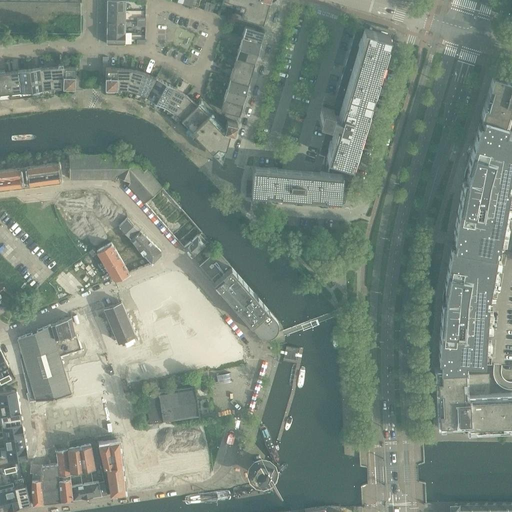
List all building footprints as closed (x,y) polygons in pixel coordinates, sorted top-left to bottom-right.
[(107,11),(126,11),(126,1),(125,0),(106,0),(107,1),(107,11)] [(222,0),(222,2),(233,6),(234,3),(240,4),(239,9),(243,10),(241,17),(263,23),(269,2),(270,2),(270,1),(271,1),(272,1),(273,1),(274,1),(275,0),(222,0)] [(107,22),(125,22),(126,11),(107,11),(107,22)] [(18,12),(8,12),(7,34),(18,34),(18,12)] [(29,12),(18,12),(18,34),(29,34),(29,12)] [(40,12),(29,12),(29,34),(40,34),(40,12)] [(50,12),(40,12),(40,34),(50,34),(50,12)] [(60,12),(50,12),(50,34),(60,34),(60,33),(60,12)] [(71,12),(60,12),(60,33),(70,33),(71,12)] [(81,13),(71,12),(70,33),(81,33),(81,13)] [(106,33),(125,33),(125,32),(125,22),(107,22),(106,32),(106,33)] [(369,29),(365,27),(357,25),(333,105),(323,102),(318,119),(329,122),(319,154),(325,156),(322,165),(319,174),(253,169),(252,180),(252,181),(251,181),(250,192),(251,193),(341,200),(343,176),(337,176),(341,162),(352,165),(390,34),(369,28),(369,29)] [(242,37),(261,43),(261,42),(264,32),(245,26),(242,36),(242,37)] [(125,33),(106,33),(106,43),(106,44),(125,44),(125,43),(125,34),(125,33)] [(239,47),(258,53),(260,43),(261,43),(242,37),(242,38),(239,47)] [(236,58),(255,63),(258,53),(239,47),(236,57),(236,58)] [(255,63),(236,58),(233,68),(251,74),(254,64),(255,64),(255,63)] [(63,88),(64,66),(51,67),(53,88),(63,88)] [(63,88),(75,88),(76,67),(64,66),(63,88)] [(42,89),(43,89),(53,88),(51,67),(41,68),(40,68),(42,89)] [(29,69),(32,91),(43,90),(43,89),(42,89),(40,68),(41,68),(29,69)] [(117,89),(117,68),(106,68),(105,89),(117,89)] [(130,69),(117,68),(117,89),(127,90),(130,69)] [(230,78),(249,84),(249,83),(251,74),(233,68),(230,78)] [(18,70),(18,71),(21,92),(20,92),(20,93),(32,91),(29,69),(18,70)] [(127,90),(137,92),(144,72),(130,69),(127,90)] [(18,71),(8,72),(10,93),(20,92),(21,92),(18,71)] [(8,72),(0,73),(0,94),(10,93),(8,72)] [(144,72),(137,92),(145,96),(146,97),(156,78),(155,78),(144,72)] [(445,303),(440,369),(440,370),(441,370),(443,413),(444,413),(444,416),(443,416),(443,421),(444,421),(444,423),(444,424),(459,423),(458,423),(458,421),(469,420),(469,427),(511,424),(511,397),(490,399),(489,373),(465,374),(465,369),(465,362),(481,363),(511,365),(511,82),(511,79),(496,75),(493,84),(484,116),(482,123),(469,168),(468,172),(467,177),(467,178),(467,179),(456,237),(455,245),(454,246),(447,288),(445,295),(445,301),(445,303)] [(146,97),(145,96),(145,97),(155,102),(166,82),(156,77),(155,78),(156,78),(146,97)] [(230,79),(227,89),(245,94),(248,85),(249,84),(230,78),(229,79),(230,79)] [(166,82),(155,102),(165,108),(166,107),(165,107),(175,88),(176,88),(166,82)] [(165,107),(166,107),(174,112),(187,95),(176,88),(175,88),(165,107)] [(224,99),(243,105),(243,104),(242,104),(245,94),(227,89),(224,98),(224,99)] [(174,112),(181,119),(182,119),(197,105),(197,104),(187,95),(174,112)] [(243,105),(224,99),(223,100),(224,100),(221,110),(239,115),(242,105),(243,105)] [(182,119),(181,119),(221,161),(230,132),(234,133),(237,123),(227,120),(224,130),(223,129),(198,103),(197,104),(197,105),(182,119)] [(58,163),(0,170),(0,188),(60,180),(59,175),(58,167),(58,163)] [(127,217),(119,226),(131,238),(140,230),(127,217)] [(140,230),(131,238),(152,263),(161,254),(161,251),(140,230)] [(184,247),(183,247),(191,256),(192,255),(205,244),(205,243),(198,235),(197,235),(184,247)] [(112,243),(96,251),(113,280),(129,273),(129,272),(112,243)] [(275,318),(231,266),(216,250),(213,253),(206,245),(193,257),(199,265),(199,266),(251,325),(258,333),(260,334),(262,336),(264,336),(266,337),(269,337),(271,336),(273,335),(275,333),(277,331),(278,329),(278,327),(278,324),(278,322),(277,320),(275,318)] [(176,273),(159,279),(165,295),(166,295),(170,293),(185,280),(180,273),(179,273),(178,273),(178,272),(177,272),(176,272),(176,273)] [(159,279),(150,283),(157,302),(167,298),(166,295),(165,295),(159,279)] [(185,280),(170,293),(177,301),(192,288),(185,280)] [(150,283),(140,287),(148,306),(157,302),(150,283)] [(140,287),(130,291),(138,310),(148,306),(140,287)] [(192,288),(177,301),(184,309),(199,296),(192,288)] [(130,291),(120,296),(128,315),(138,310),(130,291)] [(199,296),(184,309),(191,317),(206,304),(199,296)] [(121,302),(104,308),(119,342),(136,335),(121,302)] [(206,304),(191,317),(197,325),(213,311),(206,304)] [(92,307),(82,311),(90,330),(100,326),(92,307)] [(82,311),(72,316),(80,334),(90,330),(82,311)] [(71,316),(51,324),(55,338),(75,334),(71,316)] [(29,333),(18,338),(18,339),(20,345),(24,358),(21,359),(28,393),(26,393),(29,402),(44,399),(45,399),(71,393),(55,338),(51,324),(29,333)] [(168,330),(167,330),(173,345),(184,341),(181,331),(179,326),(172,328),(168,330)] [(229,330),(218,334),(225,353),(236,349),(229,330)] [(218,334),(207,338),(214,357),(225,353),(218,334)] [(207,338),(197,342),(204,361),(214,357),(207,338)] [(173,345),(172,345),(178,360),(190,355),(186,346),(187,346),(185,340),(184,341),(173,345)] [(187,346),(186,346),(190,355),(190,356),(189,356),(193,365),(204,361),(197,342),(187,346)] [(108,345),(103,347),(104,350),(106,354),(111,352),(108,345)] [(286,346),(284,358),(296,360),(298,348),(286,346)] [(1,348),(0,348),(0,367),(1,371),(10,367),(1,348)] [(175,360),(159,363),(161,376),(177,373),(175,360)] [(159,363),(143,366),(145,379),(161,376),(159,363)] [(143,366),(127,369),(129,382),(145,379),(143,366)] [(99,369),(89,370),(92,390),(102,389),(99,369)] [(127,369),(110,372),(113,385),(125,383),(129,382),(127,369)] [(89,370),(79,372),(82,392),(92,390),(89,370)] [(79,372),(69,374),(72,394),(82,392),(79,372)] [(113,385),(112,385),(116,402),(129,399),(125,383),(113,385)] [(147,423),(137,424),(138,430),(148,429),(159,427),(158,421),(199,414),(197,402),(197,398),(195,385),(144,393),(148,422),(147,423)] [(18,391),(0,393),(0,404),(19,402),(18,391)] [(129,399),(116,402),(119,418),(132,415),(129,399)] [(19,402),(0,404),(0,410),(1,416),(21,413),(19,402)] [(21,413),(1,416),(2,426),(23,423),(21,413)] [(132,415),(119,418),(122,434),(135,431),(132,415)] [(23,423),(2,426),(4,438),(24,435),(23,423)] [(144,431),(121,434),(129,491),(199,480),(191,426),(167,429),(172,457),(149,460),(144,431)] [(158,428),(152,429),(155,444),(161,443),(158,428)] [(24,435),(4,438),(6,449),(26,446),(24,435)] [(119,440),(98,444),(104,467),(105,472),(107,472),(110,494),(118,493),(123,492),(125,492),(119,440)] [(91,445),(68,449),(71,474),(72,474),(72,471),(95,467),(91,445)] [(26,446),(6,449),(8,460),(28,457),(26,446)] [(68,449),(56,451),(57,462),(58,464),(59,475),(61,501),(72,500),(73,500),(72,486),(70,474),(71,474),(68,449)] [(268,475),(268,474),(269,474),(269,473),(270,472),(270,471),(270,470),(270,469),(270,468),(270,467),(270,466),(269,465),(269,464),(268,463),(267,462),(267,461),(266,461),(265,460),(264,460),(263,460),(262,460),(261,460),(260,460),(259,460),(258,460),(257,461),(256,462),(255,462),(254,463),(254,464),(253,465),(253,466),(252,467),(252,468),(252,469),(252,470),(253,471),(253,472),(253,473),(254,474),(254,475),(255,475),(256,476),(257,477),(258,477),(259,477),(260,478),(261,478),(262,478),(263,478),(264,477),(265,477),(266,477),(267,476),(268,475)] [(42,466),(41,486),(41,487),(41,488),(43,503),(61,501),(59,475),(58,464),(42,466)] [(31,465),(30,474),(31,474),(33,474),(32,480),(32,491),(33,503),(33,505),(43,503),(41,488),(41,487),(41,486),(42,466),(31,465)] [(72,488),(74,500),(107,494),(104,481),(72,488)] [(26,484),(14,487),(19,506),(30,504),(26,484)] [(14,487),(3,489),(8,509),(19,506),(14,487)] [(511,511),(511,503),(452,504),(453,510),(452,510),(452,511),(511,511)]
